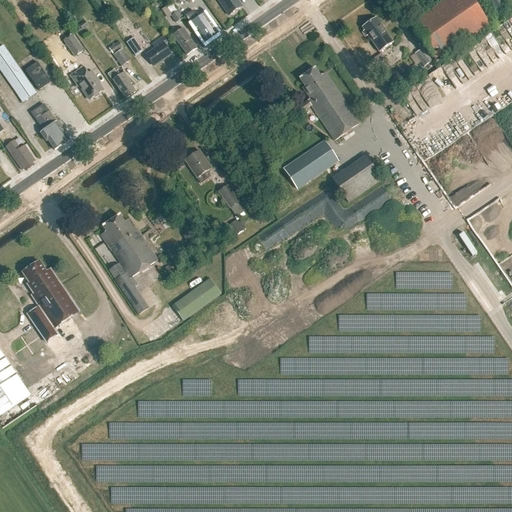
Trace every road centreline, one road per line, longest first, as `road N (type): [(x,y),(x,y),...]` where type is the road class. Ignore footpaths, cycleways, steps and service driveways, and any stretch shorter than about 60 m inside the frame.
road 1 (track): [(384,263),(337,277),(242,332),(155,363),(33,442),(75,511)]
road 2 (tertiary): [(0,202),(291,0)]
